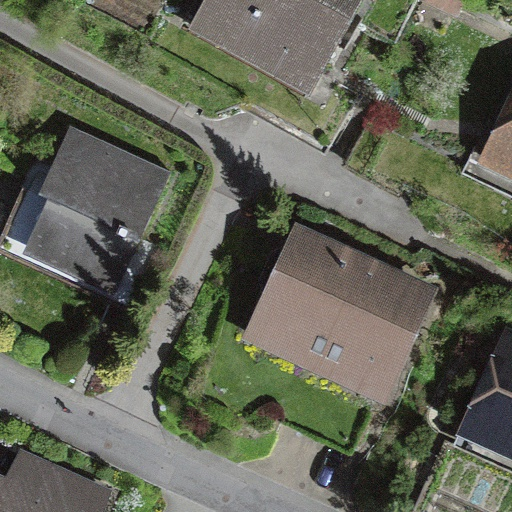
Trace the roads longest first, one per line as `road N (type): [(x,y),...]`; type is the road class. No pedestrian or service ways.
road 1 (residential): [(251,154),(112,438)]
road 2 (residential): [(251,154),(137,100),(0,20)]
road 3 (residential): [(431,242),(251,154)]
road 4 (residential): [(112,438),(264,511)]
road 5 (residential): [(0,381),(112,438)]
